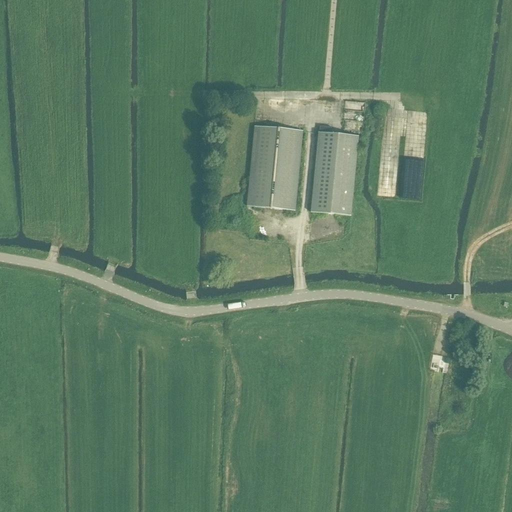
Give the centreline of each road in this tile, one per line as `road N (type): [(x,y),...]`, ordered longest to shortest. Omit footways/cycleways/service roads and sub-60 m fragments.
road 1 (unclassified): [(511,331),(472,314),(353,294),(186,312),(51,266),(0,258)]
road 2 (track): [(310,132),(325,94),(333,0)]
